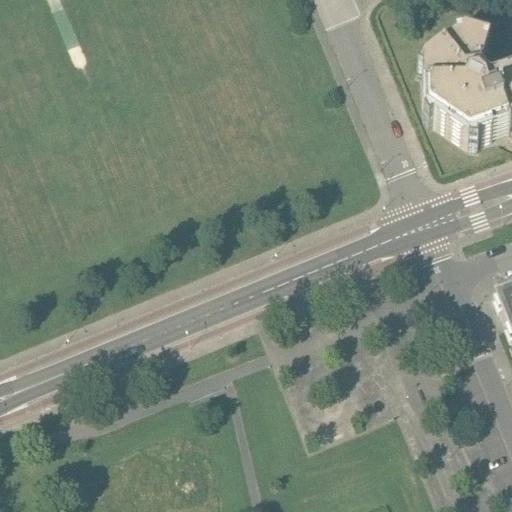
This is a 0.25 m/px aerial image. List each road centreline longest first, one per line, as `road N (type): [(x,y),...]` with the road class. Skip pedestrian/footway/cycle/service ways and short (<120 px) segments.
road 1 (tertiary): [(0,400),(426,228)]
road 2 (residential): [(426,228),(337,1)]
road 3 (residential): [(511,435),(448,279)]
